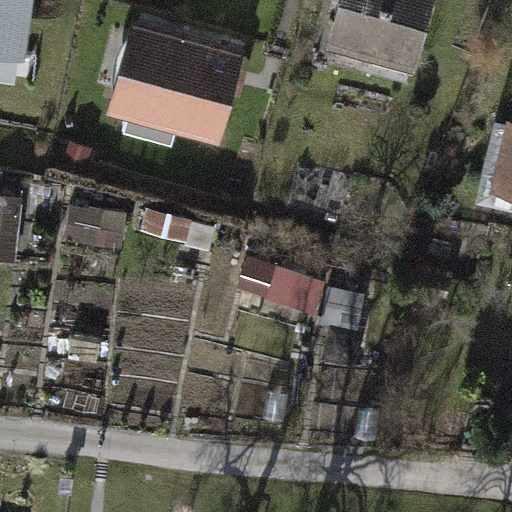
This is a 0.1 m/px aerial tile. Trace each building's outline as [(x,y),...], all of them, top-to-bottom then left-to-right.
[(31,0),(0,0),(0,58),(25,61),(31,0)] [(433,0),(339,0),(328,44),(416,67),(433,0)] [(241,48),(131,18),(105,111),(127,117),(123,130),(170,142),(175,126),(217,138),(241,48)] [(511,118),(506,117),(491,189),(511,193),(511,118)] [(21,196),(0,193),(0,255),(16,257),(21,196)]
